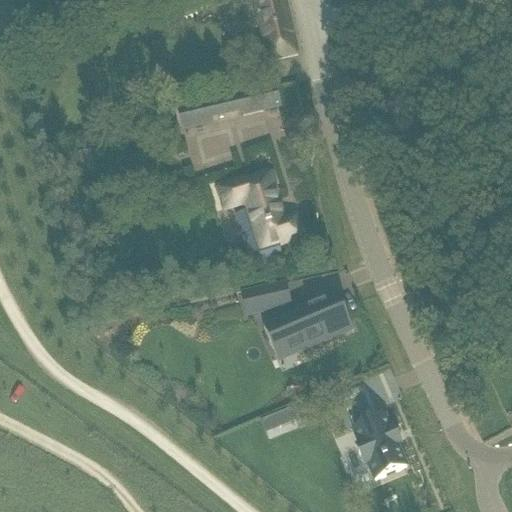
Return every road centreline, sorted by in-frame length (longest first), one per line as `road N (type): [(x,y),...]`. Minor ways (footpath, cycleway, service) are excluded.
road 1 (residential): [(486,470),(423,368),(373,253),(326,110),(309,26)]
road 2 (track): [(511,126),(414,343)]
